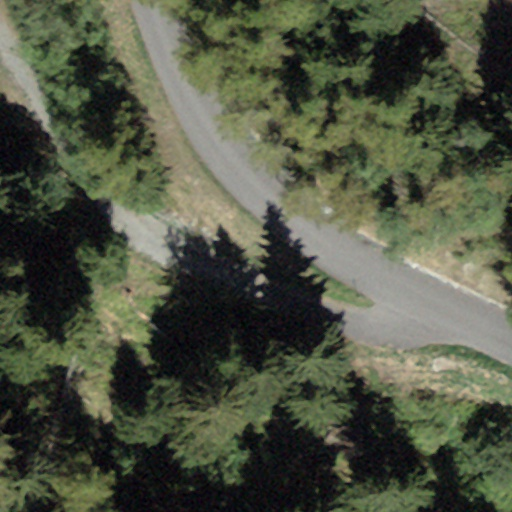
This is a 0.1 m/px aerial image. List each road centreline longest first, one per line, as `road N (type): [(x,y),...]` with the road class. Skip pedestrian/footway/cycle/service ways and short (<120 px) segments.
road 1 (track): [(449,308),(374,318),(331,310),(168,237),(128,211),(0,41)]
road 2 (unclassified): [(511,339),(310,229),(250,172),(143,0)]
